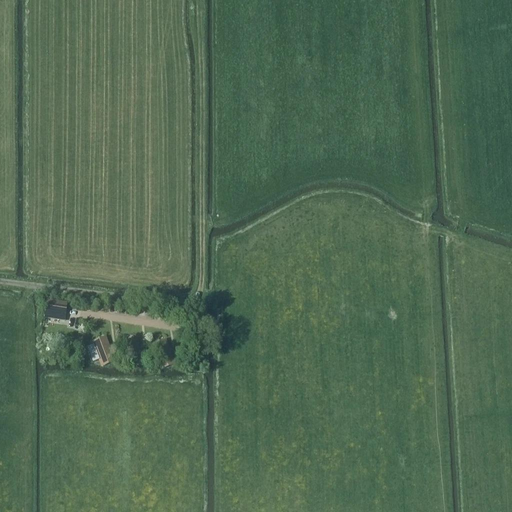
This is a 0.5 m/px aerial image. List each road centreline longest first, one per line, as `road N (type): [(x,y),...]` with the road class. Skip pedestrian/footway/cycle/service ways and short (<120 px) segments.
road 1 (track): [(199,0),(195,302)]
road 2 (unclassified): [(0,281),(195,302)]
